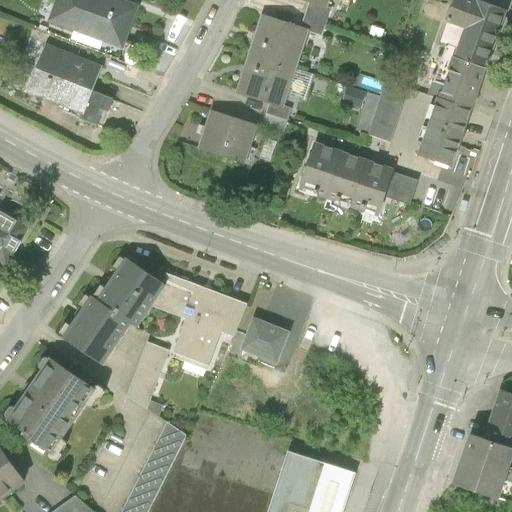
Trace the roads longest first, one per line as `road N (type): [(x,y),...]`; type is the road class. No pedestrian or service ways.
road 1 (secondary): [(110,194),(461,322)]
road 2 (unclassified): [(110,194),(223,0)]
road 3 (secondary): [(461,322),(398,511)]
road 4 (residential): [(0,353),(110,194)]
road 5 (secondary): [(511,173),(461,322)]
road 6 (secondary): [(0,137),(110,194)]
